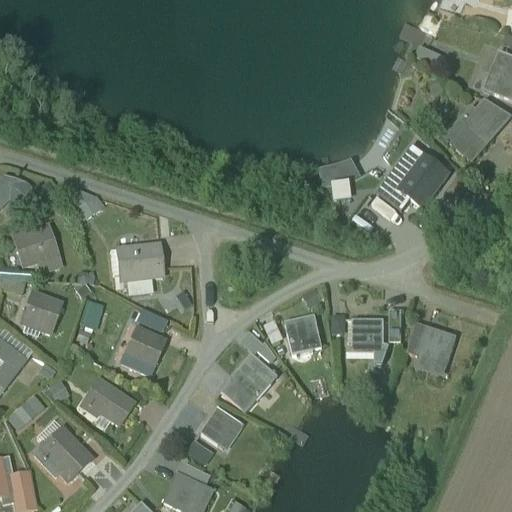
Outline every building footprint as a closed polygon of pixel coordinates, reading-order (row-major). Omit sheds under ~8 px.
[(511,61),(500,57),(492,76),(502,80),(494,99),(511,105),(511,61)] [(511,121),(486,105),(476,116),(499,137),(511,121)] [(476,116),(472,112),(464,120),(472,127),(453,149),(446,144),(472,167),(499,137),(476,116)] [(421,160),(397,193),(386,186),(377,199),(401,217),(410,205),(423,214),(448,180),(421,160)] [(0,210),(10,199),(0,189),(0,210)] [(46,232),(14,243),(16,250),(21,249),(28,269),(55,260),(46,232)] [(159,251),(122,255),(125,280),(149,277),(150,283),(162,282),(159,251)] [(61,310),(31,299),(23,323),(40,329),(38,334),(50,339),(61,310)] [(182,320),(193,310),(185,301),(174,311),(182,320)] [(401,315),(389,315),(389,347),(401,347),(401,315)] [(315,322),(286,329),(290,349),(310,344),(312,354),(322,352),(315,322)] [(384,326),(352,325),(352,358),(353,358),(353,360),(373,360),(373,358),(384,358),(384,326)] [(428,332),(417,328),(407,358),(418,362),(428,333),(428,332)] [(457,343),(428,333),(418,362),(447,372),(457,343)] [(164,347),(136,334),(125,357),(142,364),(139,370),(151,375),(164,347)] [(24,366),(0,347),(0,365),(5,369),(0,375),(0,390),(4,393),(24,366)] [(276,381),(253,361),(221,398),(245,417),(276,381)] [(56,380),(48,370),(42,376),(50,385),(56,380)] [(133,410),(102,389),(88,410),(119,431),(133,410)] [(40,403),(14,419),(21,431),(48,415),(40,403)] [(242,431),(217,414),(200,439),(217,450),(228,434),(236,439),(242,431)] [(91,465),(61,434),(43,451),(42,449),(33,458),(55,482),(59,478),(68,487),(91,465)] [(8,462),(0,464),(0,502),(13,500),(15,511),(33,511),(27,477),(12,480),(8,462)] [(205,511),(212,497),(176,479),(163,507),(173,511),(182,511),(185,506),(197,511),(205,511)]
